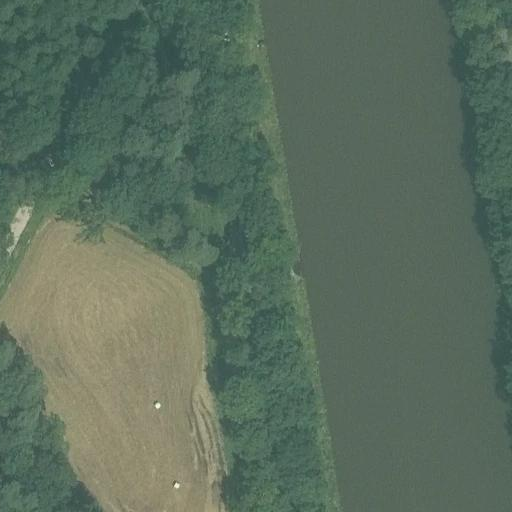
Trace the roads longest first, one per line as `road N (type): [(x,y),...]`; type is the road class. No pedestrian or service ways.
road 1 (unclassified): [(285,511),(205,0)]
road 2 (track): [(0,254),(136,0)]
